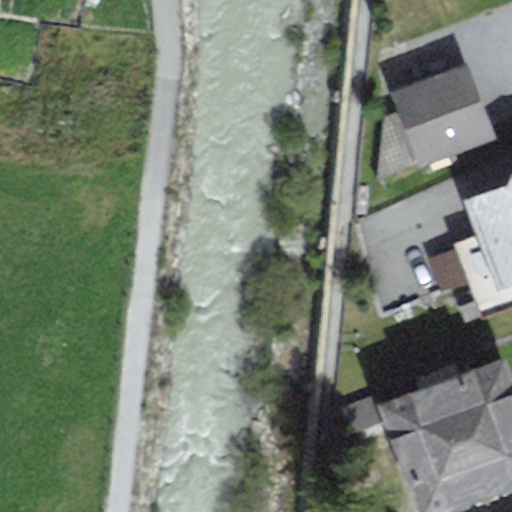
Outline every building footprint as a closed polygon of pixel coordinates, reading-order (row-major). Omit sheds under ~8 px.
[(511,49),(499,9),(473,17),(486,58),(511,50),(511,49)] [(471,77),(398,102),(419,163),(492,138),(471,77)] [(511,184),(472,203),(511,288),(511,184)] [(443,191),(373,223),(409,302),(479,271),(443,191)] [(511,407),(489,357),(378,407),(425,511),(432,511),(511,476),(511,407)]
